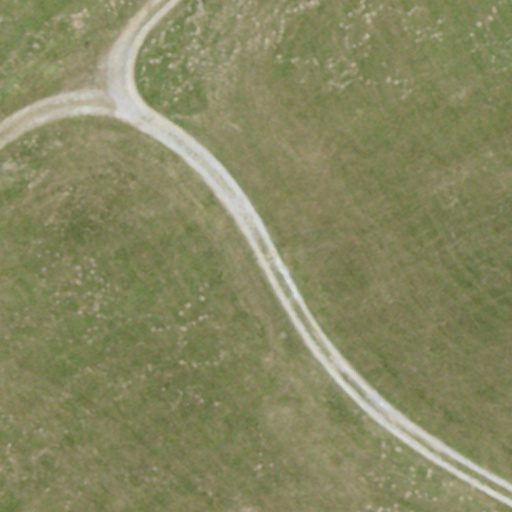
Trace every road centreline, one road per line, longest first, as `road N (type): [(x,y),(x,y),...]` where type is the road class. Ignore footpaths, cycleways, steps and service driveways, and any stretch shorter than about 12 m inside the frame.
road 1 (track): [(511,495),(373,396),(310,324),(243,204),(137,104)]
road 2 (track): [(137,104),(50,113),(0,153)]
road 3 (track): [(137,104),(125,67),(137,34),(171,0)]
